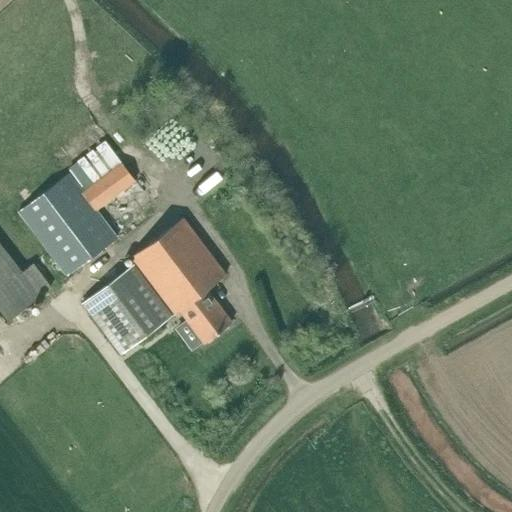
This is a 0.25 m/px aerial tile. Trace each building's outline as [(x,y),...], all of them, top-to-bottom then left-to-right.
[(105,140),(67,168),(84,191),(120,163),(122,162),(105,140)] [(83,192),(97,211),(135,182),(120,163),(84,191),(83,192)] [(68,174),(18,212),(66,276),(117,238),(97,211),(83,192),(68,174)] [(179,310),(206,289),(225,275),(182,218),(131,257),(135,263),(82,302),(121,354),(179,310)] [(0,243),(0,325),(50,287),(32,263),(21,272),(0,243)] [(231,323),(206,289),(179,310),(204,343),(221,331),(222,332),(228,327),(227,326),(231,323)]
